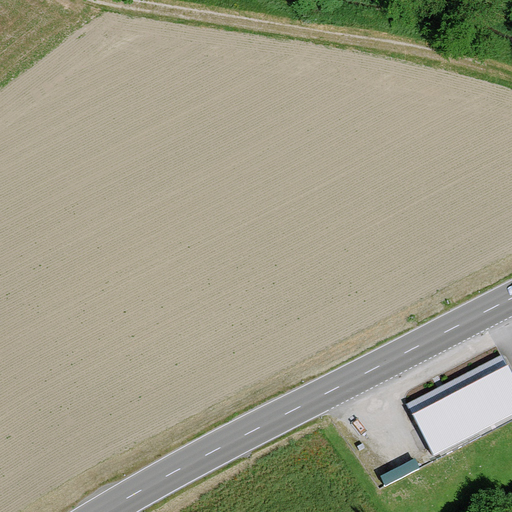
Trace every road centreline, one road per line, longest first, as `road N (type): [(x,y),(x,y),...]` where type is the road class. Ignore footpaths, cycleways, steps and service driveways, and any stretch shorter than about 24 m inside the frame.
road 1 (primary): [(108,511),(511,298)]
road 2 (track): [(110,0),(475,67)]
